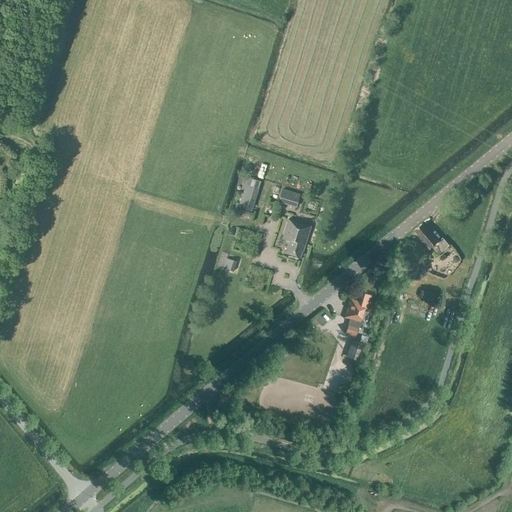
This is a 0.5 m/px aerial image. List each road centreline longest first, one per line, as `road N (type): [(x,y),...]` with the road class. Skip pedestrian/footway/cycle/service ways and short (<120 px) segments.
road 1 (secondary): [(82,497),(511,136)]
road 2 (unclassified): [(82,497),(0,397)]
